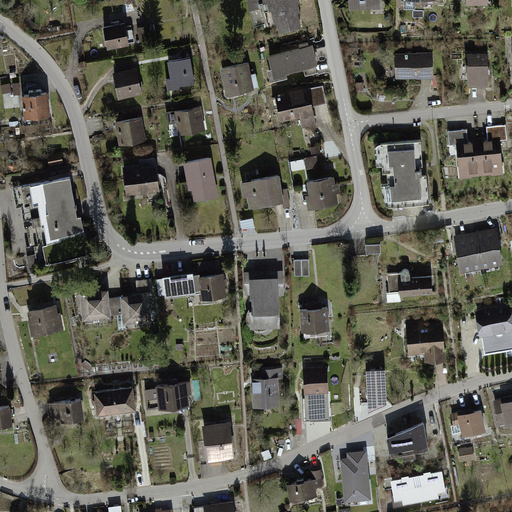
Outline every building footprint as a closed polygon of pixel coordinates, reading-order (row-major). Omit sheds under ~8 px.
[(249,0),(252,10),(275,5),(282,32),(306,27),(299,0),(249,0)] [(383,0),(348,0),(349,9),(384,7),(383,0)] [(153,23),(137,25),(139,40),(155,38),(153,23)] [(130,24),(107,27),(111,50),(133,47),(130,24)] [(316,44),(274,54),(279,76),(322,66),(316,44)] [(436,52),(399,53),(400,78),(437,77),(436,52)] [(493,54),(471,54),(471,88),(493,88),(493,54)] [(195,57),(166,61),(171,88),(199,84),(195,57)] [(253,62),(223,68),(229,96),(258,90),(253,62)] [(142,66),(118,70),(122,98),(146,94),(142,66)] [(21,82),(4,83),(4,92),(21,90),(21,82)] [(313,84),(278,91),(284,121),(303,117),(306,128),(322,124),(313,84)] [(52,91),(25,94),(27,117),(54,114),(52,91)] [(204,107),(177,110),(180,135),(207,131),(204,107)] [(143,116),(117,120),(121,146),(147,142),(143,116)] [(490,126),(492,137),(505,135),(506,139),(511,138),(510,123),(490,126)] [(455,146),(462,145),(462,142),(472,140),(470,129),(453,131),(455,146)] [(472,140),(462,142),(462,145),(467,177),(511,170),(506,139),(505,135),(492,137),(472,140)] [(431,136),(387,142),(383,146),(381,151),(385,165),(391,164),(395,181),(389,182),(393,196),(397,201),(405,202),(439,197),(431,136)] [(61,150),(47,152),(49,165),(63,163),(61,150)] [(217,157),(188,161),(193,200),(223,196),(217,157)] [(142,161),(127,164),(131,194),(162,189),(159,165),(143,167),(142,161)] [(286,174),(247,180),(252,207),(290,201),(286,174)] [(340,177),(310,182),(315,209),(345,203),(340,177)] [(75,178),(50,183),(27,187),(37,241),(89,232),(86,215),(82,216),(75,178)] [(511,256),(506,226),(461,235),(468,269),(511,260),(511,256)] [(386,243),(370,245),(371,253),(387,252),(386,243)] [(314,259),(299,260),(300,274),(315,273),(314,259)] [(286,269),(247,271),(249,295),(256,295),(257,310),(253,310),(254,328),(289,326),(286,269)] [(439,273),(404,277),(406,296),(441,292),(439,273)] [(218,285),(161,291),(163,312),(195,308),(194,302),(220,299),(218,285)] [(114,287),(86,291),(90,318),(127,313),(129,324),(159,319),(155,290),(115,296),(114,287)] [(511,302),(479,309),(485,336),(511,330),(511,302)] [(61,303),(32,310),(38,336),(67,330),(61,303)] [(336,306),(306,309),(309,329),(338,326),(336,306)] [(409,320),(412,354),(430,352),(431,361),(453,359),(449,323),(427,326),(426,318),(409,320)] [(257,377),(259,405),(288,403),(286,365),(264,367),(265,376),(257,377)] [(328,365),(304,365),(305,393),(329,392),(328,365)] [(198,402),(195,381),(160,387),(163,407),(198,402)] [(140,385),(101,391),(104,412),(144,406),(140,385)] [(330,401),(329,392),(305,393),(305,402),(306,417),(330,416),(330,401)] [(511,393),(498,398),(506,423),(511,421),(511,393)] [(148,398),(150,406),(160,404),(158,396),(148,398)] [(88,397),(54,402),(58,422),(92,417),(88,397)] [(15,403),(0,404),(0,426),(18,424),(15,403)] [(486,429),(481,407),(457,413),(462,435),(486,429)] [(236,419),(209,424),(216,460),(243,455),(236,419)] [(424,419),(386,435),(391,452),(431,444),(424,419)] [(475,447),(462,448),(463,459),(475,458),(475,447)] [(348,456),(341,457),(345,500),(372,497),(367,449),(347,451),(348,456)] [(449,467),(397,479),(402,500),(454,489),(449,467)] [(318,478),(293,482),(296,500),(326,495),(325,487),(332,486),(329,468),(317,470),(318,478)] [(238,511),(237,501),(207,504),(207,511),(238,511)]
